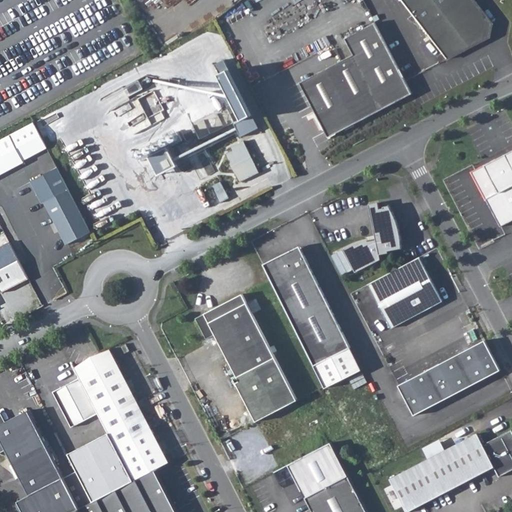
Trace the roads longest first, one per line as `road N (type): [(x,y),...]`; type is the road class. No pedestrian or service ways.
road 1 (unknown): [(286,200),(400,420),(417,424),(511,381)]
road 2 (residential): [(139,273),(400,142)]
road 3 (residential): [(511,350),(400,142)]
road 4 (residential): [(128,308),(234,511)]
road 5 (residential): [(400,142),(511,84)]
